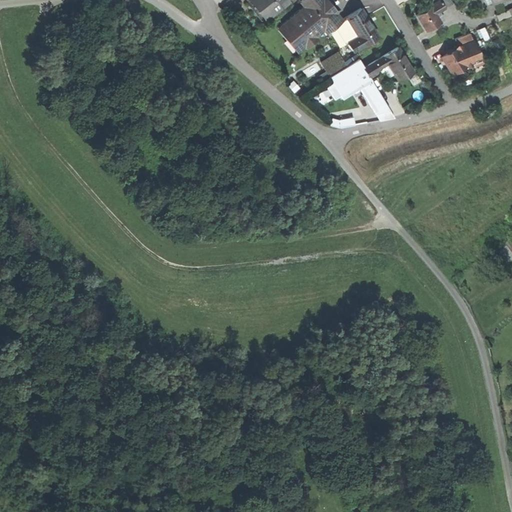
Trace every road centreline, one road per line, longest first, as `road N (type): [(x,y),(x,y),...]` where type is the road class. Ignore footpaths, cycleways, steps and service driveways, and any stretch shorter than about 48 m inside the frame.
road 1 (track): [(51,0),(31,50),(40,89),(142,214),(174,241),(218,246),(395,222)]
road 2 (track): [(511,483),(475,326),(328,139)]
road 3 (residential): [(199,0),(212,35),(328,139),(451,109)]
road 4 (residential): [(389,0),(451,109)]
